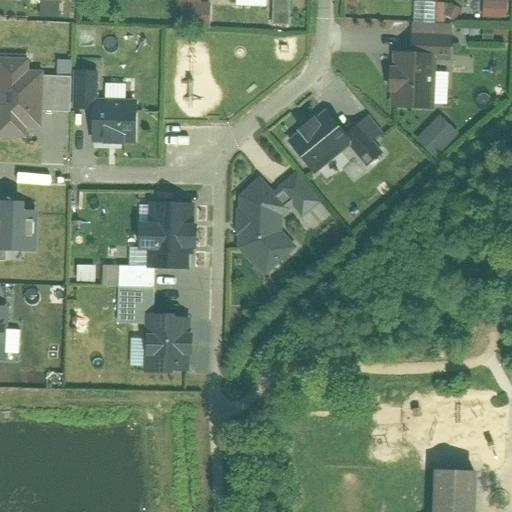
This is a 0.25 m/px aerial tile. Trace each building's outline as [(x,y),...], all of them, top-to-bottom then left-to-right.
[(295,0),(277,0),(277,26),(295,27),(295,0)] [(511,0),(488,0),(488,18),(511,19),(511,0)] [(65,18),(66,2),(46,1),(46,18),(65,18)] [(184,1),(183,27),(215,28),(216,2),(184,1)] [(417,22),(416,53),(444,54),(457,55),(458,24),(417,22)] [(396,107),(441,110),(444,54),(416,53),(399,52),(396,107)] [(26,54),(0,53),(0,136),(22,137),(23,127),(40,127),(40,109),(41,75),(41,68),(26,68),(26,54)] [(71,106),(94,106),(94,97),(95,68),(72,67),(72,76),(71,106)] [(71,106),(72,76),(41,75),(40,109),(71,110),(71,106)] [(94,106),(93,140),(136,142),(137,98),(94,97),(94,106)] [(334,108),(294,141),(322,174),(356,145),(361,141),(353,132),(334,108)] [(376,113),(353,132),(361,141),(356,145),(373,166),(389,153),(378,140),(390,130),(376,113)] [(418,140),(436,158),(461,134),(443,115),(418,140)] [(329,204),(302,173),(282,190),(297,208),(308,222),(329,204)] [(287,216),(297,208),(282,190),(269,176),(245,197),(240,246),(270,277),(303,247),(287,231),(287,216)] [(0,260),(8,260),(8,249),(38,250),(40,212),(25,212),(25,203),(0,202),(0,260)] [(154,205),(152,266),(161,267),(200,268),(202,206),(154,205)] [(125,287),(160,288),(161,267),(152,266),(126,265),(125,287)] [(153,319),(159,319),(160,288),(125,287),(124,323),(152,324),(153,319)] [(151,375),(193,376),(195,320),(159,319),(153,319),(152,324),(151,375)] [(479,511),(481,472),(437,471),(435,511),(479,511)]
